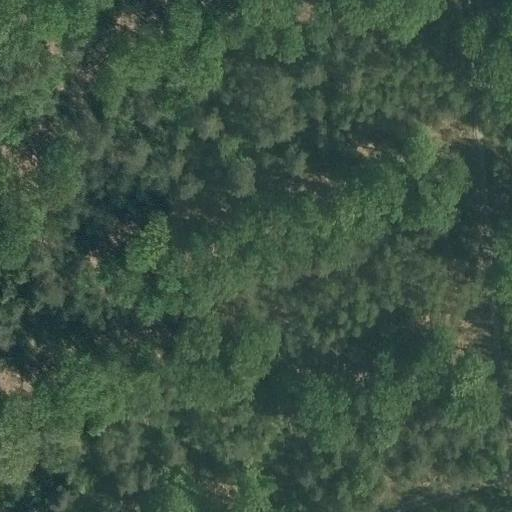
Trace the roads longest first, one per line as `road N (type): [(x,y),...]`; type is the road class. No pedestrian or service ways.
road 1 (track): [(467,0),(511,432)]
road 2 (track): [(390,511),(511,476)]
